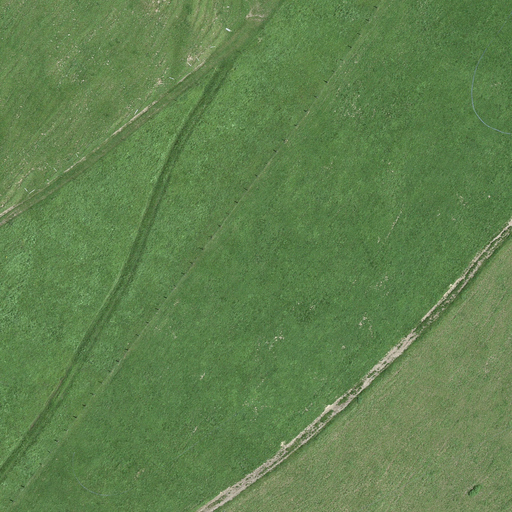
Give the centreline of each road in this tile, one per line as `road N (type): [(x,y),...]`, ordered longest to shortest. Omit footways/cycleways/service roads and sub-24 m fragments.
road 1 (track): [(0,468),(118,278),(192,103),(234,33)]
road 2 (track): [(511,222),(357,385),(198,511)]
road 3 (track): [(0,210),(34,194),(266,0)]
